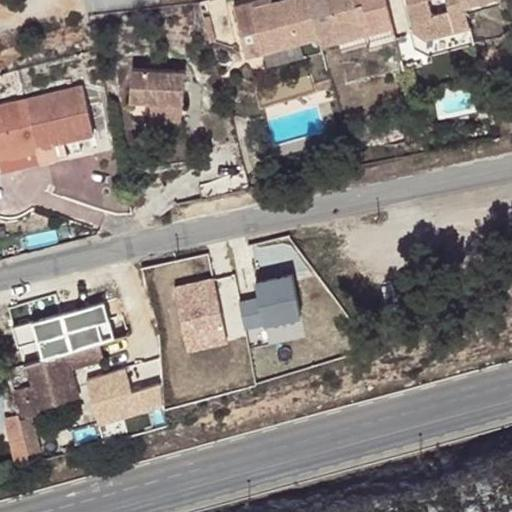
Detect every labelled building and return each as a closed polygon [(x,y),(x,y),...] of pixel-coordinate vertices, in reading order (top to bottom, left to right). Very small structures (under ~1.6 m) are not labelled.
[(270,0),(257,3),(255,0),(244,0),(237,2),(250,53),(322,34),(312,0),(270,0)] [(312,0),(322,34),(324,42),(352,35),(350,29),(372,23),(387,19),(384,10),(392,8),(389,0),(312,0)] [(406,0),(411,18),(423,15),(467,4),(465,0),(406,0)] [(423,15),(411,18),(413,25),(428,32),(471,21),(467,6),(467,4),(423,15)] [(350,29),(352,35),(396,24),(392,8),(384,10),(387,19),(372,23),(350,29)] [(132,69),(130,100),(183,103),(185,72),(132,69)] [(83,84),(0,103),(0,167),(0,169),(80,149),(76,134),(94,131),(83,84)] [(248,172),(202,182),(204,194),(251,184),(248,172)] [(141,262),(129,264),(133,283),(145,280),(141,262)] [(252,273),(252,297),(240,297),(240,320),(301,320),(301,274),(252,273)] [(179,346),(222,342),(216,276),(173,280),(179,346)] [(161,362),(156,325),(145,328),(148,339),(154,338),(156,363),(161,362)] [(98,341),(28,361),(34,384),(14,388),(16,399),(20,418),(41,412),(38,401),(77,391),(71,366),(103,357),(98,341)] [(81,378),(95,424),(167,402),(161,381),(130,390),(122,365),(81,378)] [(20,418),(16,399),(0,402),(0,414),(3,425),(11,457),(28,454),(21,422),(20,418)] [(57,442),(60,453),(69,451),(66,439),(57,442)]
